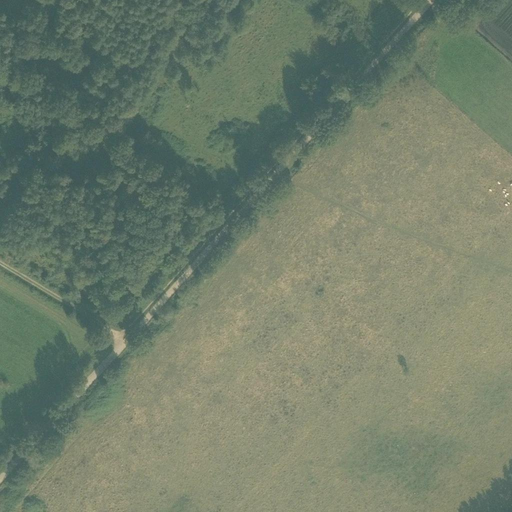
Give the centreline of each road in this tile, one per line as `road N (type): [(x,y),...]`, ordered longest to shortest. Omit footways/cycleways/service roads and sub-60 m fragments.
road 1 (track): [(124,341),(282,170)]
road 2 (track): [(282,170),(434,0)]
road 3 (track): [(0,485),(124,341)]
road 4 (track): [(124,341),(0,265)]
